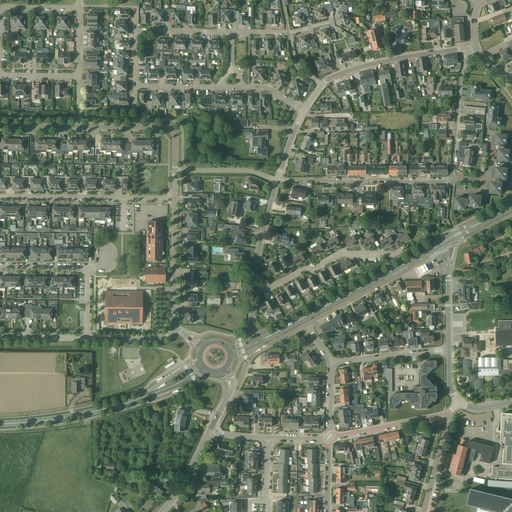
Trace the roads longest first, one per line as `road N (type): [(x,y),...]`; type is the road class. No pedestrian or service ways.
road 1 (residential): [(174,198),(175,137),(168,128),(0,125)]
road 2 (residential): [(305,110),(340,74),(466,49)]
road 3 (tertiary): [(0,423),(72,416),(171,386)]
road 4 (residential): [(277,180),(451,177)]
road 5 (residential): [(0,196),(174,198)]
road 6 (residential): [(253,287),(342,254),(400,250)]
road 7 (tertiary): [(275,333),(402,265)]
road 8 (residential): [(172,327),(174,198)]
road 9 (residential): [(451,177),(466,49)]
road 10 (residential): [(448,414),(329,438)]
